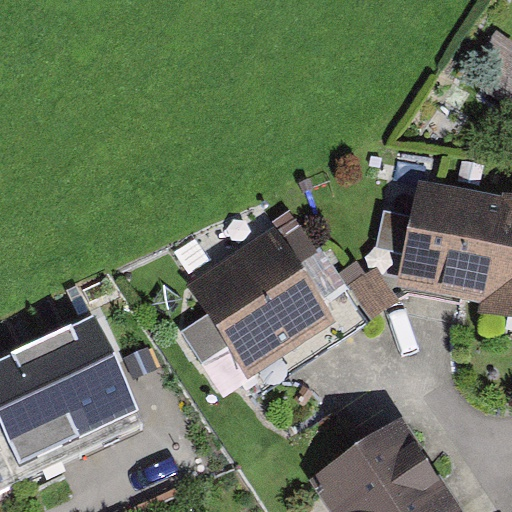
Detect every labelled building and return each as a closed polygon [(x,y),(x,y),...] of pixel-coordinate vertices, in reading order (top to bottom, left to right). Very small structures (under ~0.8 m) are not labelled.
[(511,46),(499,37),(473,77),(511,102),(511,99),(511,46)] [(502,206),(422,189),(399,293),(483,313),(481,321),(511,328),(511,203),(503,201),(502,206)] [(350,297),(297,217),(187,290),(208,323),(181,337),(204,371),(230,354),(252,386),(339,331),(327,311),(350,297)] [(400,311),(378,274),(367,280),(358,268),(342,277),(373,329),(400,311)] [(0,499),(143,433),(96,328),(0,373),(0,499)] [(455,511),(405,427),(317,483),(334,511),(455,511)]
